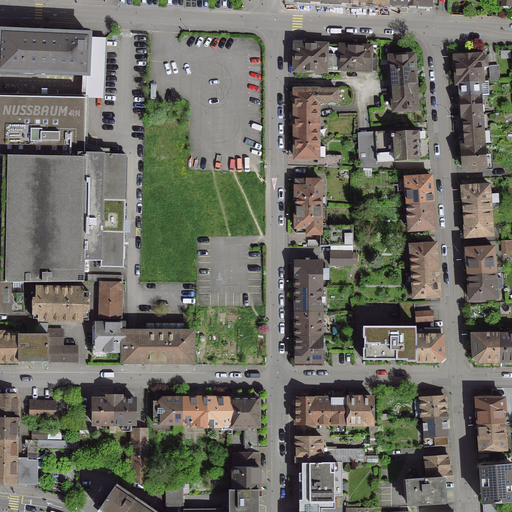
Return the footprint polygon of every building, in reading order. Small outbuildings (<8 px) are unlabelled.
[(389,0),(389,5),(399,5),(400,8),(407,8),(409,6),(430,7),(430,0),(389,0)] [(0,73),(9,73),(9,71),(88,74),(88,36),(0,31),(0,73)] [(329,41),(293,40),(292,72),(306,72),(306,75),(313,76),(314,73),(328,73),(328,71),(329,44),(329,41)] [(339,45),(329,44),(328,71),(341,72),(341,71),(372,72),(374,44),(339,42),(339,45)] [(459,83),(478,82),(481,82),(480,67),(486,67),(485,57),(480,57),(479,56),(471,56),(471,55),(463,56),(463,57),(454,57),(454,59),(452,61),(453,66),(455,68),(456,84),(459,83)] [(412,56),(389,57),(391,87),(414,85),(412,56)] [(497,66),(488,66),(489,81),(498,81),(497,66)] [(459,83),(460,97),(487,95),(488,95),(487,81),(481,82),(478,82),(459,83)] [(414,85),(391,87),(393,111),(416,109),(414,85)] [(294,90),(294,110),(317,110),(317,103),(337,103),(336,90),(320,90),(320,94),(317,94),(317,90),(294,90)] [(461,115),(461,116),(480,114),(480,111),(488,110),(487,95),(460,97),(457,97),(458,108),(457,108),(458,115),(461,115)] [(84,143),(86,98),(0,96),(0,156),(2,157),(77,158),(77,154),(84,154),(84,143)] [(291,128),(294,128),(294,138),(317,138),(317,117),(317,110),(294,110),(294,121),(291,121),(291,128)] [(458,121),(459,131),(482,129),(480,114),(461,116),(462,121),(458,121)] [(458,147),(461,146),(463,146),(463,147),(483,146),(482,141),(490,141),(489,132),(482,133),(482,129),(459,131),(457,131),(458,147)] [(358,169),(362,169),(370,169),(377,169),(377,163),(418,160),(417,140),(418,140),(418,132),(393,134),(393,131),(357,133),(358,169)] [(317,138),(294,138),(294,158),(317,158),(317,153),(324,153),(324,147),(317,147),(317,138)] [(463,146),(461,146),(463,169),(484,167),(483,146),(463,147),(463,146)] [(0,282),(8,283),(27,283),(83,282),(83,264),(83,260),(100,260),(101,200),(103,155),(102,155),(85,154),(85,158),(77,158),(2,157),(1,181),(0,240),(0,282)] [(103,155),(101,200),(123,200),(125,156),(103,155)] [(324,156),(324,167),(340,168),(340,156),(324,156)] [(405,190),(406,205),(432,203),(430,176),(404,178),(405,190)] [(294,199),(295,199),(295,207),(320,207),(320,180),(306,180),(306,181),(295,181),(295,187),(294,187),(294,199)] [(462,198),(463,212),(490,211),(489,203),(497,202),(496,195),(489,195),(488,185),(481,186),(480,182),(472,183),(472,186),(461,187),(461,198),(462,198)] [(101,200),(100,260),(100,267),(122,268),(124,200),(123,200),(101,200)] [(407,219),(408,231),(434,229),(432,203),(406,205),(407,219)] [(295,207),(295,215),(294,215),(294,228),(295,228),(295,234),(306,233),(306,234),(319,234),(319,246),(352,246),(352,238),(352,226),(328,226),(328,207),(320,207),(295,207)] [(464,227),(464,238),(492,236),(490,211),(463,212),(464,227)] [(511,240),(501,241),(502,254),(511,254),(511,240)] [(410,257),(411,271),(436,270),(436,262),(435,243),(409,245),(410,257)] [(466,260),(467,275),(494,273),(493,248),(465,249),(466,260)] [(352,253),(329,253),(329,265),(352,265),(352,253)] [(294,274),(294,288),(320,288),(320,262),(294,262),(294,274)] [(412,286),(413,298),(439,296),(437,277),(436,270),(411,271),(412,286)] [(468,289),(469,300),(496,298),(495,288),(501,288),(500,279),(495,279),(494,273),(467,275),(468,289)] [(119,282),(100,281),(99,319),(118,319),(119,282)] [(23,313),(22,293),(9,293),(8,283),(0,282),(0,314),(9,314),(23,313)] [(35,300),(32,300),(32,319),(39,319),(39,320),(80,321),(81,311),(88,311),(88,291),(84,291),(84,290),(83,289),(82,289),(81,290),(81,289),(35,288),(35,300)] [(294,288),(295,312),(321,312),(320,288),(294,288)] [(416,361),(416,333),(416,326),(415,326),(415,322),(415,312),(414,302),(399,302),(399,326),(364,327),(364,360),(407,359),(407,361),(416,361)] [(431,311),(415,312),(415,322),(432,321),(431,311)] [(321,312),(295,312),(295,337),(321,337),(321,312)] [(17,334),(17,336),(17,361),(47,361),(47,346),(47,345),(47,334),(47,331),(47,330),(47,323),(27,323),(27,334),(17,334)] [(124,324),(96,324),(96,350),(104,350),(104,351),(122,351),(123,332),(124,324)] [(47,330),(47,331),(47,334),(47,345),(61,345),(61,330),(47,330)] [(0,361),(17,361),(17,336),(3,336),(3,332),(0,331),(0,361)] [(123,332),(122,351),(122,362),(191,362),(191,333),(125,332),(123,332)] [(446,358),(444,333),(416,333),(416,361),(416,363),(441,363),(446,358)] [(511,333),(499,334),(499,361),(511,361),(511,333)] [(492,364),(492,361),(499,361),(499,334),(471,334),(473,357),(477,361),(484,361),(484,364),(488,365),(492,364)] [(295,350),(295,362),(321,362),(321,337),(295,337),(295,350)] [(76,347),(47,346),(47,361),(76,362),(76,347)] [(0,395),(0,417),(19,418),(19,414),(16,414),(16,395),(0,395)] [(106,399),(92,399),(92,424),(113,424),(113,396),(109,396),(106,396),(106,399)] [(117,396),(113,396),(113,424),(134,424),(134,399),(121,399),(121,396),(117,396)] [(444,397),(420,398),(421,418),(447,416),(447,413),(445,413),(444,397)] [(159,402),(153,402),(153,424),(181,424),(181,398),(163,398),(159,402)] [(198,398),(181,398),(181,424),(191,424),(191,426),(206,426),(206,398),(198,398)] [(220,430),(231,430),(231,398),(214,398),(206,398),(206,426),(220,426),(220,430)] [(231,430),(244,430),(257,430),(257,426),(258,426),(258,413),(258,398),(249,398),(239,398),(238,398),(231,398),(231,430)] [(294,415),(295,415),(295,424),(315,424),(315,398),(303,398),(302,398),(299,398),(298,398),(295,398),(295,407),(294,407),(294,415)] [(330,398),(315,398),(315,424),(330,424),(330,398)] [(346,399),(330,398),(330,424),(346,424),(346,399)] [(372,398),(346,399),(346,424),(372,424),(372,398)] [(478,399),(476,402),(477,425),(503,423),(502,411),(504,411),(503,398),(478,399)] [(29,402),(29,414),(29,417),(38,417),(38,418),(54,418),(55,402),(29,402)] [(447,416),(421,418),(422,438),(431,437),(432,445),(447,444),(445,419),(447,419),(447,416)] [(19,418),(0,417),(0,439),(15,440),(16,421),(19,421),(19,418)] [(503,423),(477,425),(479,451),(505,449),(503,423)] [(147,429),(131,429),(131,481),(147,486),(147,429)] [(27,430),(26,440),(36,440),(37,430),(27,430)] [(257,430),(244,430),(244,454),(233,454),(233,467),(258,467),(257,430)] [(295,463),(301,463),(343,462),(353,462),(353,449),(325,449),(325,446),(321,446),(321,438),(295,438),(295,463)] [(15,440),(0,439),(0,461),(18,462),(18,458),(15,458),(15,440)] [(36,440),(26,440),(26,461),(37,461),(37,448),(78,448),(78,441),(36,440)] [(424,458),(425,478),(441,477),(451,476),(451,473),(449,473),(448,456),(424,458)] [(18,462),(0,461),(0,483),(26,484),(27,471),(36,471),(37,462),(37,461),(26,461),(26,462),(18,462)] [(343,462),(301,463),(302,500),(299,499),(299,508),(322,508),(334,508),(334,496),(343,496),(343,462)] [(509,465),(480,467),(483,503),(503,502),(511,501),(509,465)] [(258,467),(233,467),(231,490),(259,490),(258,467)] [(425,478),(407,479),(408,498),(422,497),(423,505),(443,504),(441,477),(425,478)] [(182,485),(165,486),(166,511),(165,511),(153,511),(134,499),(135,497),(129,494),(128,495),(127,494),(126,496),(126,497),(122,503),(117,500),(109,495),(107,495),(98,509),(102,511),(182,511),(182,509),(182,485)] [(259,511),(259,490),(231,490),(229,490),(229,506),(221,506),(221,508),(182,509),(182,511),(259,511)] [(483,511),(505,511),(503,502),(483,503),(483,511)]
